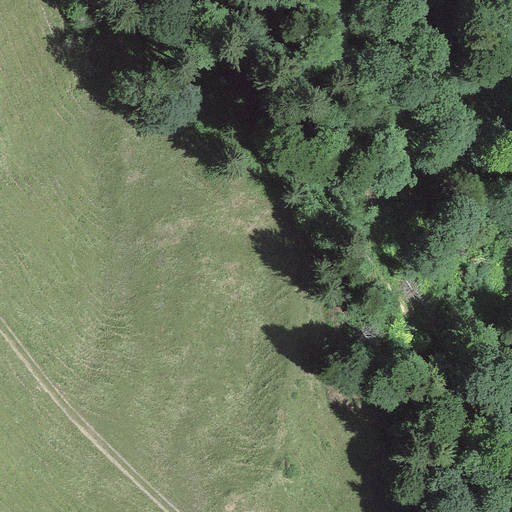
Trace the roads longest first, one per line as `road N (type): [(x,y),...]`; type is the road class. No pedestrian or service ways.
road 1 (track): [(511,264),(471,196),(403,0)]
road 2 (track): [(0,337),(82,432),(171,511)]
